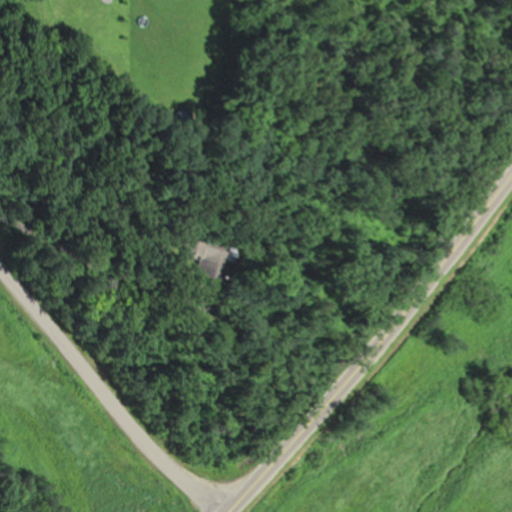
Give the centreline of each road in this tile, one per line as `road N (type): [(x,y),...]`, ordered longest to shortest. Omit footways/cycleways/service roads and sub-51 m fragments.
road 1 (secondary): [(230,511),(346,396),(511,186)]
road 2 (residential): [(230,511),(161,459),(0,259)]
